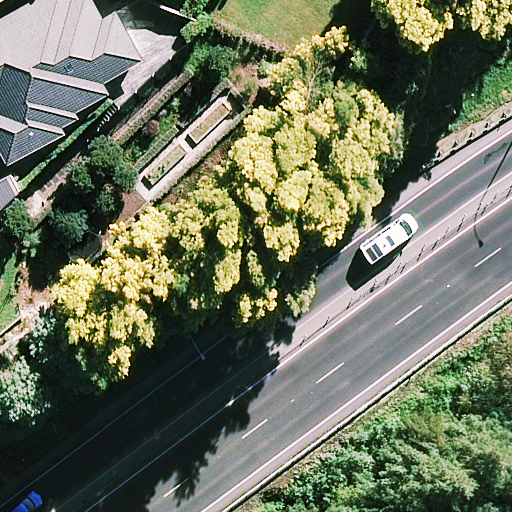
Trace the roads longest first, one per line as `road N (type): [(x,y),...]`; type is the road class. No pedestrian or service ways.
road 1 (trunk): [(16,511),(511,155)]
road 2 (trunk): [(511,234),(145,511)]
